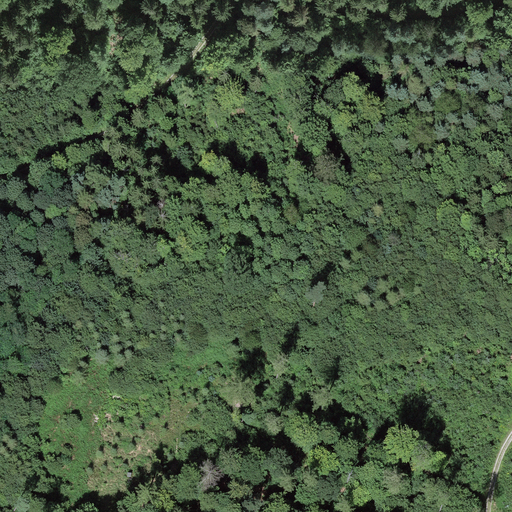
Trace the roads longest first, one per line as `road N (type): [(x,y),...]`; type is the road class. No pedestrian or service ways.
road 1 (track): [(234,0),(134,119),(0,180)]
road 2 (track): [(317,0),(399,13),(511,6)]
